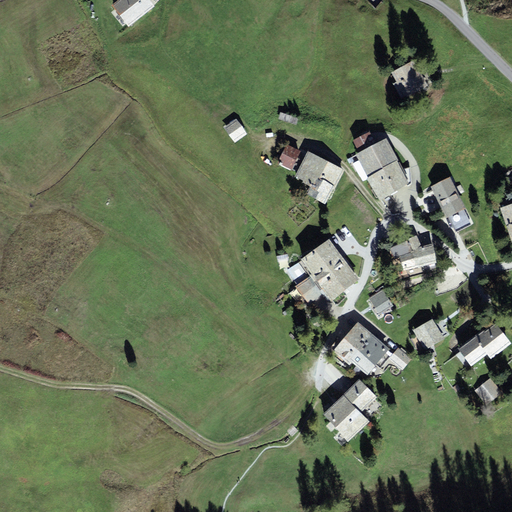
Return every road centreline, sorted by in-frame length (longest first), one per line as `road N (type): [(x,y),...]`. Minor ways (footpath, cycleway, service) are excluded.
road 1 (residential): [(511,264),(471,267),(411,224),(383,226),(322,355),(317,389)]
road 2 (track): [(0,367),(38,382),(141,396),(207,443),(265,448)]
road 3 (track): [(390,222),(321,147),(277,135)]
